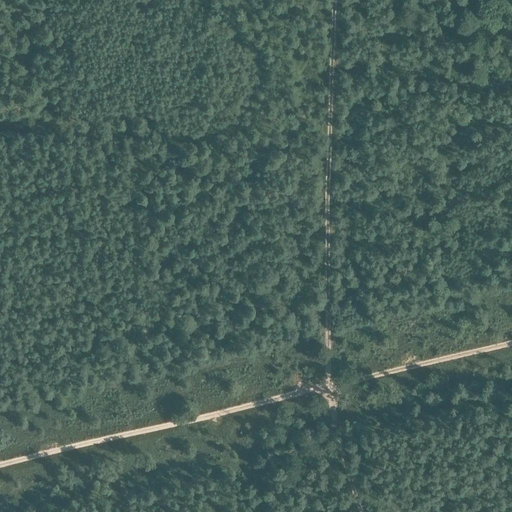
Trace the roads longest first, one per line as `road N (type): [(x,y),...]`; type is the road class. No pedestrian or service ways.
road 1 (track): [(511,345),(0,465)]
road 2 (track): [(365,511),(328,387),(333,0)]
